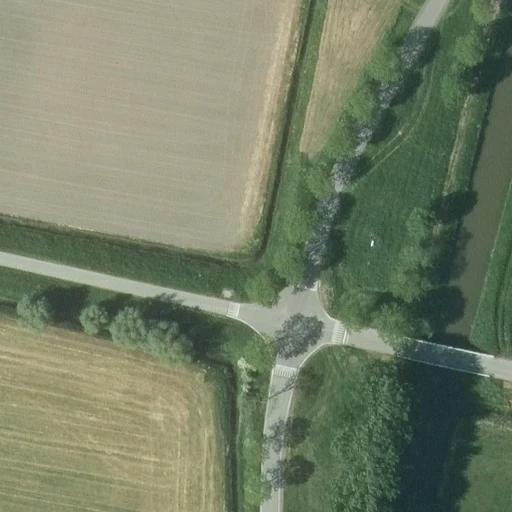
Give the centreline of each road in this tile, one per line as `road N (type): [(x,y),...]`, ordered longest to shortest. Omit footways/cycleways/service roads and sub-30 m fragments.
road 1 (tertiary): [(295,323),(331,192),(438,0)]
road 2 (unclassified): [(295,323),(0,258)]
road 3 (unclassified): [(487,369),(295,323)]
road 4 (tertiary): [(272,511),(273,422),(295,323)]
